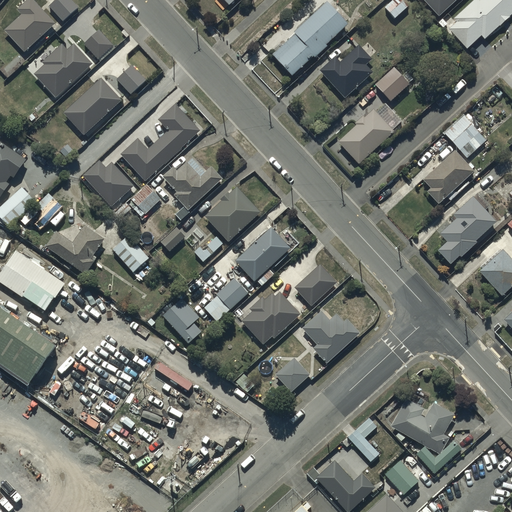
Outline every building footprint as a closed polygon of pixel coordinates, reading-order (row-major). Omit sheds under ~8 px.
[(21,15),(5,30),(25,51),(56,23),(34,0),(26,0),(16,9),(21,15)] [(71,0),(54,0),(49,6),(63,21),(78,7),(71,0)] [(408,9),(400,0),(396,0),(386,9),(395,20),(408,9)] [(425,0),(439,14),(454,0),(425,0)] [(511,14),(511,0),(485,0),(480,5),(477,2),(456,21),(460,25),(452,32),(468,49),(482,36),(485,39),(511,14)] [(348,26),(328,5),(273,58),(293,79),(348,26)] [(99,27),(82,42),(97,58),(114,43),(99,27)] [(44,62),(33,72),(55,97),(93,62),(75,41),(66,49),(61,42),(41,60),(44,62)] [(369,62),(359,50),(341,66),(335,60),(321,73),(345,98),(371,75),(364,67),(369,62)] [(131,63),(115,77),(131,95),(147,80),(131,63)] [(409,86),(395,71),(377,87),(391,102),(409,86)] [(83,134),(122,99),(102,76),(63,110),(83,134)] [(202,130),(177,103),(159,119),(169,130),(148,150),(138,139),(120,155),(145,182),(202,130)] [(402,123),(385,105),(365,124),(363,122),(359,126),(360,128),(341,145),(359,164),(402,123)] [(479,135),(465,120),(447,137),(461,152),(479,135)] [(0,194),(8,183),(7,182),(12,175),(14,177),(26,158),(0,141),(0,194)] [(473,175),(455,155),(425,183),(433,192),(429,195),(439,205),(473,175)] [(174,166),(161,178),(176,193),(172,196),(187,212),(223,179),(212,167),(206,173),(192,158),(178,171),(174,166)] [(106,168),(99,160),(82,176),(111,207),(133,186),(112,163),(106,168)] [(145,184),(130,199),(145,215),(161,200),(145,184)] [(22,186),(0,205),(0,217),(9,228),(37,203),(22,186)] [(220,200),(203,216),(220,234),(208,245),(214,252),(227,241),(229,242),(261,213),(236,186),(230,193),(227,190),(218,198),(220,200)] [(494,225),(473,204),(457,219),(460,222),(443,238),(449,245),(440,254),(451,266),(461,258),(462,259),(476,246),(474,244),(494,225)] [(56,230),(45,245),(86,273),(97,256),(93,254),(104,238),(84,224),(73,241),(56,230)] [(271,226),(233,258),(253,281),(290,249),(271,226)] [(177,227),(161,242),(170,252),(186,237),(177,227)] [(126,234),(110,248),(133,273),(149,258),(126,234)] [(511,289),(511,264),(503,254),(481,275),(503,298),(511,289)] [(0,281),(0,287),(47,317),(66,289),(16,257),(0,281)] [(320,263),(293,285),(310,305),(336,283),(320,263)] [(205,303),(202,306),(216,322),(248,293),(233,276),(212,295),(208,291),(205,293),(204,301),(205,303)] [(250,309),(239,319),(261,344),(271,335),(275,339),(301,316),(278,291),(274,295),(270,291),(264,296),(261,293),(247,305),(250,309)] [(181,297),(161,314),(187,343),(201,331),(193,322),(198,317),(181,297)] [(320,308),(300,326),(316,343),(312,346),(326,362),(359,332),(345,317),(342,320),(335,312),(328,318),(320,308)] [(0,371),(28,391),(55,351),(0,313),(0,371)] [(291,357),(274,373),(291,391),(308,374),(291,357)] [(405,397),(390,424),(438,452),(448,435),(443,432),(454,413),(433,401),(424,416),(420,414),(424,408),(405,397)] [(377,428),(369,419),(348,438),(370,463),(379,455),(365,439),(377,428)] [(423,445),(415,453),(434,473),(461,448),(453,439),(434,457),(423,445)] [(399,458),(383,473),(403,494),(418,480),(399,458)] [(334,459),(315,476),(347,511),(375,486),(361,472),(353,479),(334,459)] [(400,511),(386,496),(369,511),(400,511)]
